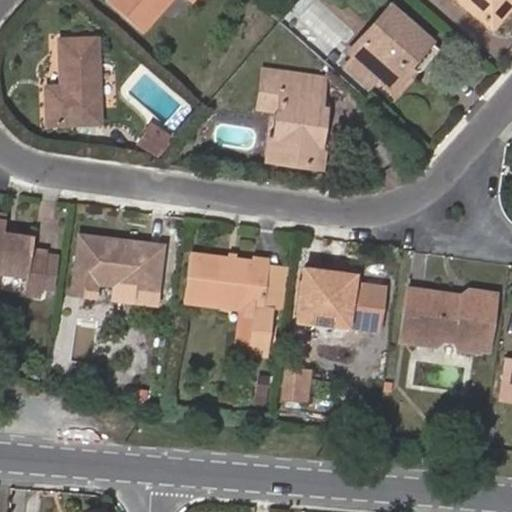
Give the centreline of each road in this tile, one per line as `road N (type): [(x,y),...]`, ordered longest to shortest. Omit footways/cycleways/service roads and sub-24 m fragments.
road 1 (residential): [(0,146),(48,171),(370,215),(427,190),(511,102)]
road 2 (tertiary): [(155,472),(511,503)]
road 3 (tertiary): [(0,456),(155,472)]
